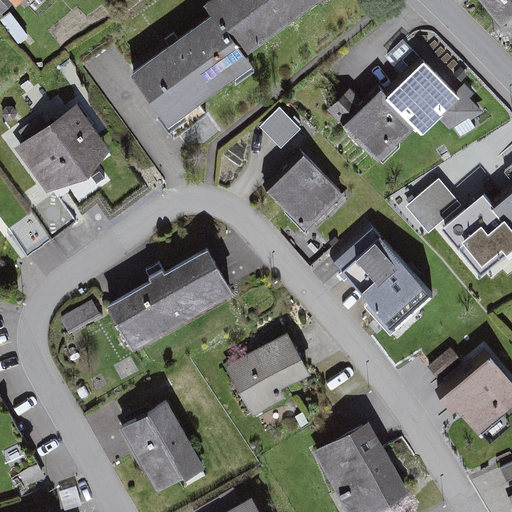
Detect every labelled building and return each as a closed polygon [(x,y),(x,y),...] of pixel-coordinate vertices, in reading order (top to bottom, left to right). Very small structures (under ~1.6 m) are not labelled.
[(6,0),(0,0),(0,12),(4,16),(13,6),(6,0)] [(127,70),(167,127),(258,64),(251,54),(328,0),(213,0),(208,3),(213,10),(127,70)] [(511,25),(511,0),(477,0),(503,32),(511,25)] [(383,92),(346,127),(384,167),(419,134),(425,139),(444,121),(460,137),(487,111),(464,88),(457,96),(427,65),(391,100),(383,92)] [(349,78),(328,99),(340,110),(360,88),(349,78)] [(281,135),(300,117),(280,97),(262,116),(281,135)] [(75,106),(17,149),(54,198),(112,155),(75,106)] [(309,158),(270,195),(307,233),(345,196),(309,158)] [(440,184),(417,203),(428,215),(451,196),(440,184)] [(489,198),(449,231),(486,275),(511,253),(511,198),(498,210),(489,198)] [(55,202),(13,231),(30,260),(74,229),(55,202)] [(435,299),(380,239),(343,273),(398,333),(435,299)] [(213,251),(111,308),(137,354),(239,297),(213,251)] [(94,302),(63,322),(71,335),(103,317),(94,302)] [(289,337),(228,370),(256,422),(292,403),(286,391),(311,377),(289,337)] [(430,356),(442,372),(464,355),(451,339),(430,356)] [(448,395),(483,436),(511,411),(511,377),(493,356),(448,395)] [(169,403),(127,428),(162,486),(204,460),(169,403)] [(372,424),(314,452),(342,511),(377,511),(407,497),(372,424)] [(262,511),(253,496),(226,511),(262,511)]
